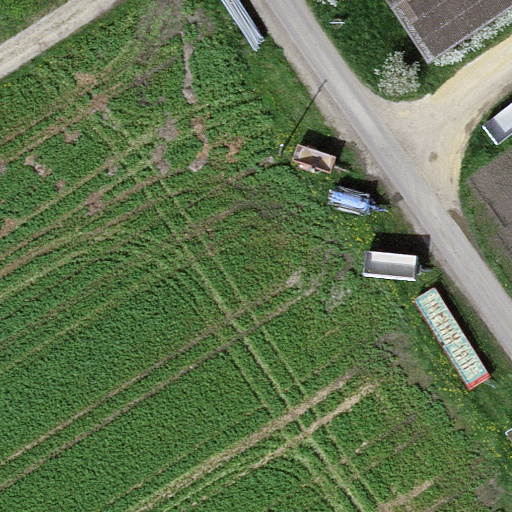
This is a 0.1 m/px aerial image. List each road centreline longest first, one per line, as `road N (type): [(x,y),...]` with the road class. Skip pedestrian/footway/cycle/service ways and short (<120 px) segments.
road 1 (track): [(286,0),(511,322)]
road 2 (track): [(0,64),(103,0)]
